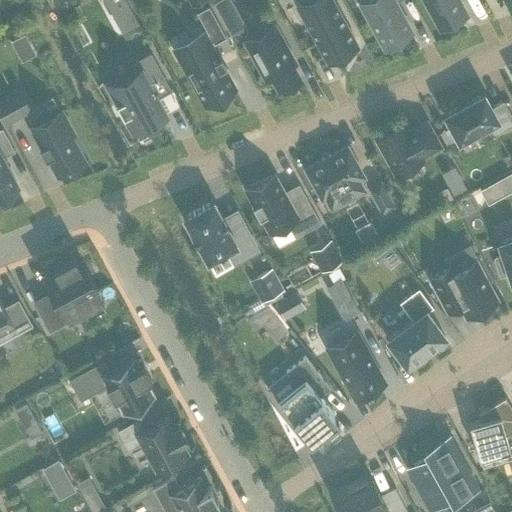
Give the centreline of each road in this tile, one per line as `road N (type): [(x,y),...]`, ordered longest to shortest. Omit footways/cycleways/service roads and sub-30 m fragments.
road 1 (residential): [(101,213),(511,54)]
road 2 (residential): [(101,213),(263,507)]
road 3 (residential): [(263,507),(511,339)]
